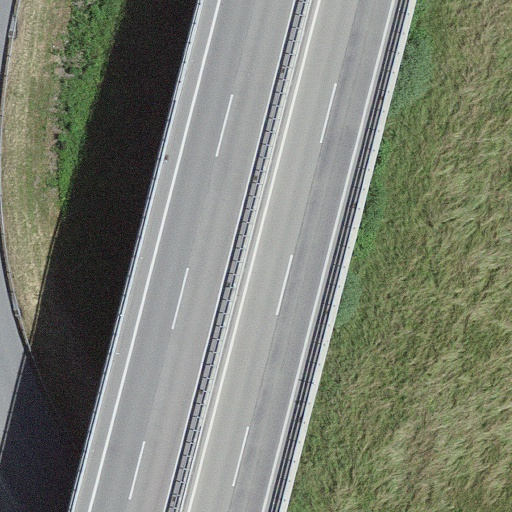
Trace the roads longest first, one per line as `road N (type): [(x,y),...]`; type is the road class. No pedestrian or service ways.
road 1 (motorway): [(227,511),(359,0)]
road 2 (motorway): [(256,0),(126,511)]
road 3 (tertiary): [(54,511),(0,381)]
